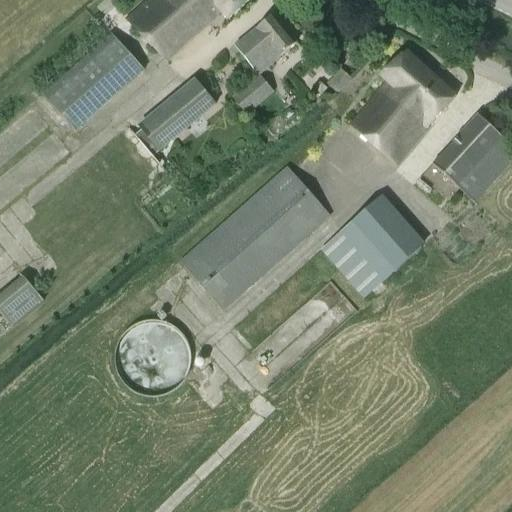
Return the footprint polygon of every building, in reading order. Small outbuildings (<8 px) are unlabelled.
[(229,20),(250,0),(249,0),(150,0),(128,20),(166,62),(221,12),(229,20)] [(274,15),(235,47),(259,76),(298,44),(274,15)] [(44,96),(76,132),(145,71),(113,35),(44,96)] [(428,130),(456,98),(407,52),(381,76),(388,84),(353,127),(397,167),(428,130)] [(342,69),(328,85),(337,94),(352,78),(342,69)] [(259,76),(244,89),(231,100),(246,118),(274,94),(259,76)] [(194,80),(138,127),(142,132),(136,136),(154,157),(216,106),(194,80)] [(322,95),(328,89),(322,83),(317,88),(322,95)] [(474,204),(511,163),(511,148),(479,117),(433,165),(474,204)] [(222,312),(330,218),(287,169),(180,263),(222,312)] [(425,247),(382,197),(320,251),(363,301),(425,247)] [(0,294),(0,311),(14,327),(45,299),(22,274),(0,294)] [(119,328),(126,386),(178,380),(170,321),(119,328)]
